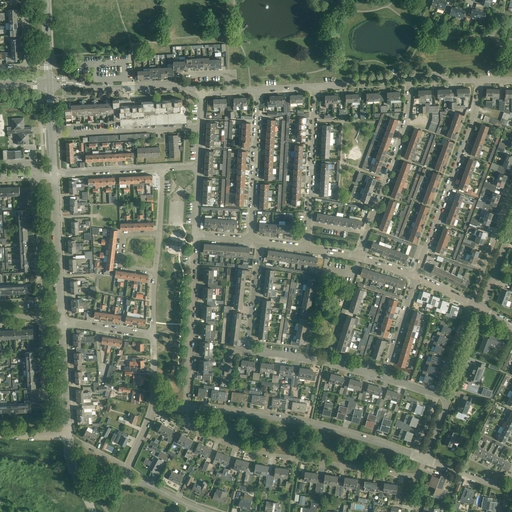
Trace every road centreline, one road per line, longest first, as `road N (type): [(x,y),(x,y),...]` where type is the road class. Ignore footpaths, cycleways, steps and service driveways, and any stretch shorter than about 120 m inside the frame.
road 1 (residential): [(426,459),(416,477),(258,453),(193,429),(185,407)]
road 2 (unclassified): [(415,455),(311,423),(185,407)]
road 3 (residential): [(415,276),(473,117),(479,78)]
road 4 (unclassified): [(185,407),(195,235)]
road 5 (residential): [(366,232),(405,123),(408,76)]
road 6 (residential): [(250,240),(258,89)]
road 7 (residential): [(200,128),(52,134)]
road 8 (tertiary): [(62,321),(54,174)]
road 9 (residential): [(42,318),(34,175)]
road 10 (residential): [(307,222),(314,86)]
road 11 (unclassified): [(201,91),(80,84)]
